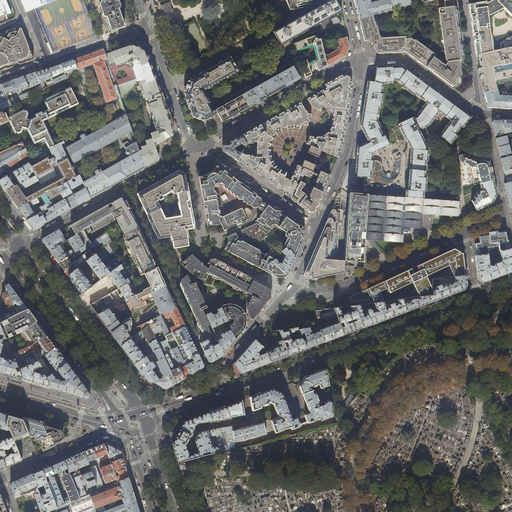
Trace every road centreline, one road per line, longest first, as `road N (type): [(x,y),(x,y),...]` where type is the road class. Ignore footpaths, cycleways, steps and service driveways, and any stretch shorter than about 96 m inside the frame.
road 1 (primary): [(475,296),(193,399)]
road 2 (residential): [(123,188),(211,375)]
road 3 (primary): [(140,412),(19,245)]
road 4 (primary): [(4,262),(119,417)]
road 5 (residential): [(290,290),(345,284),(465,229)]
road 6 (residential): [(201,143),(362,60)]
road 7 (residential): [(362,60),(348,151),(318,225)]
road 8 (residential): [(146,27),(0,79)]
road 9 (residential): [(318,225),(201,143)]
road 10 (residential): [(362,60),(404,59),(481,112)]
road 11 (residential): [(190,149),(146,27)]
